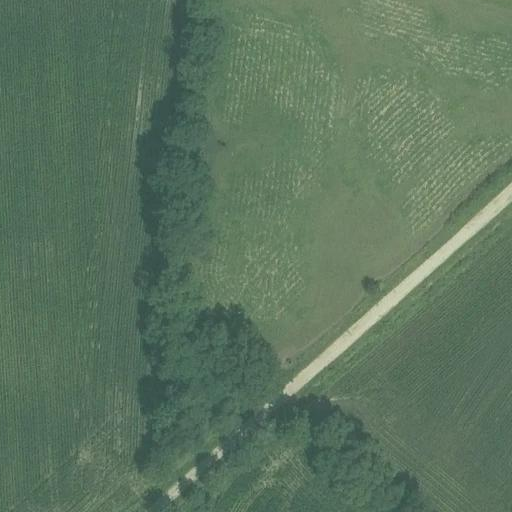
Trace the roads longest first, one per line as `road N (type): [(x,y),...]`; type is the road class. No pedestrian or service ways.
road 1 (track): [(266,410),(511,190)]
road 2 (track): [(152,511),(266,410)]
road 3 (track): [(372,511),(266,410)]
